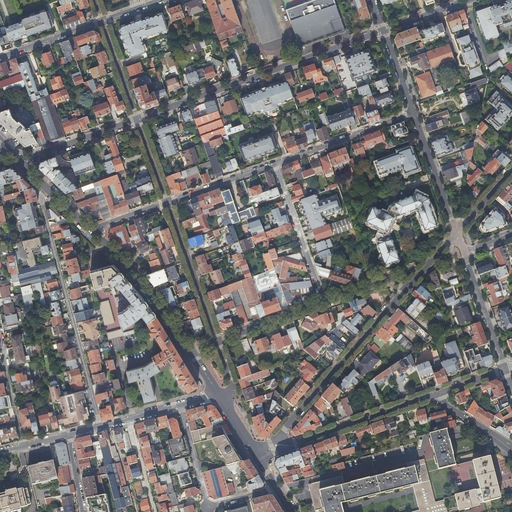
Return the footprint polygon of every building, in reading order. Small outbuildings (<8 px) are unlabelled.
[(80,9),(82,9),(89,6),(87,0),(77,0),(80,9)] [(205,0),(193,0),(181,5),(182,10),(187,9),(188,13),(185,14),(186,16),(204,10),(201,4),(204,3),(205,5),(207,4),(205,0)] [(214,0),(205,0),(207,4),(216,30),(217,33),(217,34),(223,32),(241,26),(231,0),(220,0),(222,4),(227,17),(222,19),(217,5),(214,0)] [(309,0),(288,8),(301,47),(345,31),(333,0),(309,0)] [(366,5),(364,0),(353,0),(357,8),(366,5)] [(507,2),(490,8),(495,25),(502,22),(504,27),(511,24),(511,0),(509,0),(507,1),(507,2)] [(57,7),(65,29),(86,21),(82,11),(80,12),(80,11),(76,12),(77,15),(67,18),(65,14),(64,14),(62,11),(74,7),(73,5),(72,5),(70,2),(62,5),(57,7)] [(222,4),(217,5),(222,19),(227,17),(222,4)] [(173,20),(184,16),(182,10),(181,5),(169,9),(170,12),(173,20)] [(370,16),(366,5),(357,8),(361,20),(370,16)] [(84,14),(91,12),(89,6),(82,9),(84,14)] [(490,8),(489,6),(475,11),(486,40),(499,35),(495,25),(490,8)] [(299,47),(301,47),(288,8),(285,9),(299,47)] [(34,31),(35,33),(45,29),(44,27),(52,25),(50,21),(52,20),(50,14),(48,15),(46,10),(22,19),(22,21),(27,34),(34,31)] [(468,23),(464,10),(457,12),(459,17),(461,16),(462,20),(464,19),(466,24),(468,23)] [(459,17),(457,12),(447,16),(452,32),(463,28),(459,17)] [(143,53),(145,52),(146,52),(141,37),(147,34),(148,36),(168,29),(163,14),(159,15),(158,14),(143,20),(142,19),(122,27),(120,30),(128,53),(130,52),(132,57),(143,53)] [(10,42),(28,36),(27,35),(27,34),(22,21),(5,28),(10,42)] [(446,34),(442,23),(418,31),(421,39),(422,42),(446,34)] [(0,45),(1,47),(10,43),(10,42),(5,28),(4,26),(0,27),(0,45)] [(241,26),(223,32),(226,38),(243,32),(241,26)] [(418,31),(417,27),(397,34),(394,39),(398,51),(406,48),(404,45),(421,39),(418,31)] [(93,30),(69,39),(72,50),(79,48),(78,45),(87,42),(88,43),(89,43),(89,41),(95,39),(96,42),(101,40),(99,33),(93,30)] [(223,32),(217,34),(223,51),(229,49),(226,38),(223,32)] [(468,66),(471,74),(470,76),(471,78),(483,74),(480,66),(481,64),(473,42),(471,42),(469,35),(457,39),(458,42),(460,43),(462,51),(462,53),(466,65),(468,66)] [(60,42),(61,45),(65,56),(63,57),(60,58),(62,64),(73,60),(71,54),(74,53),(73,52),(72,50),(69,39),(60,42)] [(203,39),(194,43),(198,53),(199,52),(199,51),(202,50),(201,48),(206,46),(203,39)] [(425,50),(422,42),(419,43),(421,47),(416,49),(417,52),(425,50)] [(508,42),(502,44),(504,48),(505,53),(511,50),(511,43),(509,44),(508,42)] [(79,48),(72,50),(73,52),(74,53),(75,58),(76,60),(76,61),(87,57),(86,54),(92,52),(89,44),(80,48),(79,48)] [(423,70),(455,58),(449,44),(418,55),(409,58),(411,64),(417,62),(419,61),(422,67),(423,70)] [(505,53),(504,48),(497,50),(501,60),(507,58),(505,53)] [(108,58),(105,50),(93,55),(95,58),(97,57),(100,65),(103,64),(109,62),(108,58)] [(367,50),(346,58),(347,60),(357,88),(364,85),(361,76),(375,71),(367,50)] [(52,57),(55,57),(53,51),(50,52),(50,51),(49,52),(42,54),(44,58),(42,58),(44,65),(54,61),(52,57)] [(171,73),(178,71),(171,51),(164,54),(171,73)] [(206,77),(207,78),(216,75),(214,72),(215,69),(217,68),(216,64),(219,66),(221,62),(212,57),(210,62),(205,64),(204,63),(201,63),(203,68),(203,69),(206,77)] [(226,60),(233,77),(239,74),(240,74),(235,61),(234,57),(226,60)] [(335,65),(332,57),(323,60),(325,65),(329,64),(330,65),(332,65),(333,69),(336,68),(335,65)] [(20,70),(16,58),(11,60),(10,60),(12,65),(11,65),(12,68),(13,68),(14,72),(20,70)] [(511,60),(503,66),(506,69),(511,73),(511,71),(511,60)] [(488,68),(492,74),(503,66),(499,61),(488,68)] [(6,64),(5,62),(0,63),(0,76),(1,77),(9,74),(10,73),(8,69),(9,69),(7,63),(6,64)] [(131,76),(143,72),(140,62),(127,67),(129,71),(130,71),(131,76)] [(314,83),(328,78),(327,76),(323,75),(320,68),(317,69),(314,63),(308,66),(312,77),(313,79),(314,83)] [(100,65),(90,69),(93,79),(93,78),(98,77),(102,75),(105,74),(107,74),(103,64),(100,65)] [(312,77),(308,66),(303,68),(305,73),(307,79),(312,77)] [(203,69),(203,68),(197,70),(197,69),(185,73),(189,84),(201,80),(200,79),(206,77),(203,69)] [(0,88),(2,88),(23,80),(21,74),(20,70),(14,72),(10,73),(9,74),(11,78),(0,81),(0,88)] [(73,75),(76,85),(84,82),(80,72),(73,75)] [(177,89),(183,86),(181,80),(177,81),(176,76),(179,75),(178,72),(174,74),(174,75),(169,77),(170,80),(166,81),(169,91),(173,90),(174,92),(177,91),(177,89)] [(290,72),(285,74),(287,80),(289,85),(294,83),(293,79),(292,77),(290,72)] [(437,95),(443,93),(440,85),(434,87),(429,72),(417,76),(416,76),(416,77),(416,78),(423,97),(435,92),(437,95)] [(511,78),(507,74),(499,82),(502,85),(501,86),(503,87),(504,86),(511,92),(511,90),(511,78)] [(50,80),(54,89),(63,86),(60,76),(55,78),(50,80)] [(132,80),(135,88),(144,85),(141,76),(132,80)] [(91,79),(84,82),(87,90),(91,89),(92,93),(96,92),(98,91),(102,90),(100,85),(96,86),(93,78),(93,79),(91,79)] [(381,94),(389,91),(387,86),(386,83),(387,83),(385,78),(376,81),(381,94)] [(487,82),(485,78),(470,83),(472,87),(487,82)] [(6,93),(26,86),(23,80),(2,88),(2,89),(4,89),(6,93)] [(287,80),(240,97),(247,116),(294,99),(293,98),(289,85),(287,80)] [(146,108),(159,103),(157,97),(155,91),(152,92),(151,94),(150,95),(147,89),(148,89),(147,86),(150,85),(151,89),(154,88),(151,82),(144,85),(135,88),(141,105),(146,108)] [(369,123),(380,119),(375,104),(372,97),(368,84),(364,85),(357,88),(359,94),(359,96),(363,95),(362,93),(364,92),(366,91),(367,93),(368,96),(367,96),(372,111),(365,113),(369,123)] [(113,85),(104,88),(107,96),(109,96),(116,93),(113,85)] [(334,96),(344,92),(342,87),(332,90),(334,96)] [(66,88),(50,94),(53,104),(65,100),(65,99),(69,97),(66,88)] [(164,88),(155,91),(157,97),(167,94),(164,88)] [(304,91),(307,99),(314,96),(312,88),(304,91)] [(465,92),(468,103),(479,99),(475,88),(465,92)] [(352,94),(351,90),(344,92),(349,107),(352,106),(348,95),(352,94)] [(294,99),(295,103),(307,99),(304,91),(296,94),(297,96),(293,98),(294,99)] [(372,97),(375,104),(376,104),(376,105),(386,101),(387,103),(393,101),(390,91),(389,91),(381,94),(372,97)] [(497,130),(511,113),(511,105),(497,93),(497,92),(496,91),(491,97),(493,99),(489,103),(495,108),(494,109),(489,114),(490,115),(486,120),(497,130)] [(328,98),(326,92),(319,95),(319,96),(321,101),(328,98)] [(109,96),(107,96),(110,105),(113,104),(115,103),(119,102),(116,93),(109,96)] [(50,94),(49,95),(31,101),(39,122),(46,144),(65,137),(53,104),(50,94)] [(234,99),(224,103),(225,106),(222,107),(224,114),(228,112),(228,114),(238,110),(234,99)] [(108,105),(111,111),(111,112),(115,111),(125,107),(123,100),(119,102),(115,103),(115,104),(113,105),(113,104),(110,105),(108,105)] [(227,135),(229,134),(226,132),(222,120),(214,100),(205,103),(208,113),(194,118),(203,143),(223,136),(229,141),(227,135)] [(100,104),(103,114),(111,111),(108,105),(107,101),(103,103),(100,104)] [(27,108),(25,103),(12,108),(13,113),(27,108)] [(97,105),(93,106),(96,116),(103,114),(100,104),(97,105)] [(355,122),(356,126),(360,125),(357,117),(364,114),(360,105),(353,107),(354,110),(351,111),(355,122)] [(13,113),(12,108),(0,112),(0,121),(26,146),(37,142),(35,140),(32,134),(30,130),(29,128),(25,129),(24,127),(19,122),(20,121),(14,115),(13,113)] [(184,122),(194,118),(191,108),(180,112),(182,118),(183,120),(184,122)] [(330,128),(331,131),(341,127),(341,128),(347,126),(347,125),(355,122),(351,111),(350,109),(347,110),(330,116),(329,116),(326,117),(330,128)] [(430,117),(432,123),(446,118),(449,117),(447,110),(430,117)] [(472,122),(468,110),(461,113),(465,124),(470,123),(472,122)] [(80,127),(82,131),(88,129),(86,123),(89,122),(87,116),(81,118),(79,112),(75,114),(77,117),(80,127)] [(320,141),(329,138),(326,129),(330,128),(326,117),(326,115),(323,117),(325,123),(323,126),(323,127),(321,128),(316,129),(319,136),(320,141)] [(69,120),(73,130),(80,127),(77,117),(69,120)] [(229,134),(250,126),(249,123),(244,125),(244,123),(232,128),(231,123),(228,124),(226,118),(222,120),(226,132),(229,134)] [(432,123),(425,125),(427,131),(438,127),(448,123),(446,118),(432,123)] [(62,123),(65,132),(73,130),(69,120),(62,123)] [(176,132),(180,131),(177,125),(176,121),(158,127),(157,130),(166,157),(179,152),(182,151),(176,132)] [(46,144),(39,122),(30,126),(30,127),(29,128),(30,130),(32,134),(34,133),(33,131),(37,129),(40,138),(42,145),(46,144)] [(482,133),(488,127),(481,122),(478,125),(477,125),(477,127),(476,133),(474,140),(478,143),(485,150),(490,144),(480,135),(482,133)] [(403,123),(391,127),(395,137),(407,133),(406,129),(405,129),(403,123)] [(312,139),(316,137),(312,128),(308,129),(308,128),(305,129),(306,133),(308,140),(312,139)] [(372,134),(375,144),(382,142),(383,144),(386,143),(382,131),(372,134)] [(253,141),(239,146),(244,161),(253,157),(253,159),(261,156),(260,155),(263,154),(264,155),(268,153),(268,152),(277,149),(272,134),(256,139),(257,141),(254,142),(253,141)] [(364,150),(368,149),(367,147),(375,144),(372,134),(360,139),(361,143),(363,149),(364,150)] [(286,144),(289,152),(298,149),(295,141),(293,135),(290,137),(287,138),(284,139),(284,138),(282,139),(284,145),(286,144)] [(119,154),(113,136),(104,139),(106,145),(109,144),(112,151),(109,152),(110,154),(111,157),(119,154)] [(213,147),(229,141),(223,136),(203,143),(210,161),(211,165),(212,168),(216,178),(223,175),(220,167),(219,167),(216,158),(217,158),(213,147)] [(444,136),(430,141),(433,148),(446,144),(444,136)] [(295,141),(298,149),(307,146),(304,137),(301,139),(295,141)] [(387,144),(388,148),(395,146),(393,139),(388,140),(389,143),(387,144)] [(473,147),(474,142),(461,146),(463,151),(473,147)] [(356,155),(365,152),(364,150),(363,149),(361,143),(353,146),(356,155)] [(446,144),(433,148),(436,155),(446,152),(448,151),(449,151),(446,144)] [(199,161),(193,147),(182,151),(179,152),(184,166),(199,161)] [(374,162),(376,170),(378,169),(379,173),(381,173),(382,176),(402,169),(404,174),(405,173),(407,176),(419,172),(413,153),(411,154),(408,147),(396,151),(397,153),(391,155),(391,156),(374,162)] [(470,161),(473,147),(463,151),(459,152),(462,159),(457,161),(459,166),(470,161)] [(349,161),(349,160),(345,150),(327,156),(331,168),(337,165),(341,164),(349,161)] [(70,158),(76,175),(95,169),(89,151),(70,158)] [(502,153),(496,159),(501,163),(504,166),(509,160),(502,153)] [(107,174),(116,171),(112,160),(111,157),(110,154),(104,156),(106,162),(103,163),(107,174)] [(116,173),(117,174),(125,172),(119,154),(111,157),(112,160),(116,171),(116,173)] [(320,163),(317,154),(308,157),(312,168),(313,173),(316,172),(314,168),(313,166),(320,164),(320,163)] [(40,168),(53,181),(61,171),(62,171),(58,168),(57,169),(56,168),(54,169),(54,168),(54,166),(58,165),(56,156),(41,162),(40,168)] [(228,172),(234,170),(233,169),(229,156),(224,158),(228,172)] [(233,169),(239,167),(235,156),(231,157),(231,156),(229,156),(233,169)] [(331,168),(327,156),(320,159),(326,175),(327,177),(328,178),(330,177),(330,176),(329,174),(333,172),(331,168)] [(495,158),(492,156),(485,164),(487,165),(488,164),(488,163),(489,162),(491,160),(492,161),(495,158)] [(488,164),(487,165),(484,168),(491,174),(501,163),(496,159),(495,158),(492,161),(491,160),(489,162),(488,163),(488,164)] [(301,163),(300,160),(292,163),(295,170),(296,170),(298,169),(300,168),(298,164),(301,163)] [(470,161),(459,166),(442,172),(444,180),(450,178),(452,181),(455,180),(461,178),(464,177),(461,169),(469,166),(470,162),(470,161)] [(480,170),(470,162),(469,166),(469,167),(474,171),(470,175),(467,174),(466,179),(468,180),(466,182),(470,186),(482,172),(480,170)] [(301,172),(300,168),(298,169),(296,170),(295,170),(292,163),(284,166),(282,172),(283,176),(291,173),(295,172),(297,177),(298,181),(304,179),(302,175),(302,173),(301,172)] [(199,173),(197,166),(166,177),(171,190),(177,193),(182,191),(179,183),(178,183),(178,182),(174,183),(173,180),(182,177),(181,176),(183,176),(184,178),(199,173)] [(0,183),(3,183),(16,180),(24,178),(12,167),(2,170),(2,171),(0,171),(0,183)] [(483,167),(480,170),(482,172),(488,177),(491,174),(484,168),(483,167)] [(314,174),(313,173),(312,168),(308,169),(309,170),(302,173),(302,175),(304,179),(314,175),(314,174)] [(53,181),(65,193),(72,191),(80,188),(80,186),(78,188),(61,171),(53,181)] [(266,172),(264,173),(266,179),(269,188),(264,189),(265,193),(277,188),(272,175),(266,172)] [(203,183),(210,181),(209,178),(208,175),(207,173),(200,175),(203,183)] [(105,198),(106,199),(112,216),(114,215),(113,213),(116,212),(117,214),(130,210),(128,205),(124,195),(123,192),(119,181),(117,174),(115,175),(99,181),(102,187),(107,186),(115,183),(121,201),(119,202),(120,204),(114,206),(111,196),(105,198)] [(152,182),(150,175),(135,180),(138,187),(152,182)] [(15,190),(16,192),(33,187),(24,178),(16,180),(17,183),(13,184),(14,187),(18,186),(19,189),(15,190)] [(124,180),(119,181),(123,192),(128,191),(127,188),(130,187),(128,181),(125,182),(124,180)] [(81,207),(106,199),(105,198),(104,194),(102,187),(99,181),(91,184),(92,188),(94,187),(98,196),(76,204),(81,207)] [(249,198),(243,181),(239,182),(244,194),(245,194),(248,204),(251,203),(249,198)] [(290,195),(293,203),(304,198),(298,181),(289,184),(286,185),(287,188),(288,190),(293,188),(294,191),(295,193),(294,194),(290,195)] [(152,182),(138,187),(136,188),(138,191),(139,196),(145,194),(145,192),(155,188),(152,182)] [(104,194),(105,198),(111,196),(107,186),(102,187),(104,194)] [(249,190),(252,197),(257,196),(265,193),(264,189),(264,188),(261,189),(261,187),(260,186),(249,190)] [(333,203),(343,199),(342,197),(341,193),(339,187),(338,186),(330,189),(328,190),(333,203)] [(473,190),(478,196),(481,192),(475,186),(472,189),(473,190)] [(16,192),(8,194),(1,196),(3,205),(13,203),(13,200),(6,202),(6,199),(21,196),(20,195),(25,194),(27,203),(32,202),(39,200),(36,190),(33,187),(16,192)] [(80,188),(72,191),(75,200),(84,197),(81,187),(80,188)] [(240,222),(246,219),(256,216),(253,207),(247,209),(246,209),(247,210),(244,211),(237,213),(233,202),(229,190),(225,191),(225,190),(224,190),(223,188),(219,189),(224,201),(225,205),(226,207),(229,215),(232,224),(240,222)] [(265,193),(257,196),(259,202),(266,199),(265,196),(268,196),(269,200),(280,197),(277,188),(265,193)] [(213,205),(224,201),(219,189),(196,198),(200,208),(205,206),(204,203),(207,202),(206,200),(210,198),(212,203),(213,205)] [(511,196),(504,189),(498,196),(506,202),(507,200),(510,198),(511,200),(511,196)] [(470,194),(475,199),(478,196),(473,190),(470,194)] [(138,191),(124,195),(128,205),(141,200),(139,196),(138,191)] [(435,221),(436,220),(429,199),(428,198),(428,197),(417,191),(415,196),(394,204),(394,206),(390,207),(388,211),(386,212),(382,210),(381,212),(372,208),(365,223),(366,224),(373,227),(372,229),(377,231),(375,236),(377,242),(376,243),(380,255),(378,259),(382,262),(384,266),(400,261),(392,240),(390,240),(389,236),(390,233),(391,233),(392,231),(391,230),(394,223),(396,223),(396,221),(396,220),(397,217),(415,211),(416,213),(418,214),(420,220),(418,220),(420,227),(422,226),(424,231),(437,227),(436,226),(435,221)] [(506,202),(498,196),(496,199),(503,205),(506,202)] [(293,204),(295,208),(300,206),(305,202),(307,210),(318,206),(315,197),(311,199),(310,197),(306,198),(304,198),(293,203),(293,204)] [(200,208),(196,198),(190,200),(194,210),(200,208)] [(112,216),(106,199),(81,207),(86,213),(96,209),(97,213),(101,211),(104,219),(112,216)] [(13,203),(3,205),(6,222),(11,243),(23,240),(30,238),(29,234),(28,229),(31,228),(35,227),(39,226),(35,209),(30,210),(27,211),(25,203),(22,204),(22,202),(21,201),(13,203)] [(32,202),(27,203),(25,203),(27,211),(30,210),(35,209),(32,202)] [(506,202),(503,205),(508,210),(511,207),(507,203),(506,202)] [(208,213),(215,211),(214,209),(213,205),(212,203),(208,205),(205,206),(200,208),(201,211),(203,215),(205,214),(208,213)] [(253,207),(256,216),(262,214),(258,204),(252,206),(253,207)] [(62,215),(54,207),(46,209),(49,219),(55,217),(63,215),(62,215)] [(227,226),(232,224),(229,215),(226,207),(215,211),(208,213),(208,215),(210,214),(210,216),(217,214),(218,216),(224,213),(224,215),(223,215),(227,226)] [(279,228),(290,224),(287,216),(281,218),(277,208),(274,209),(271,210),(275,220),(273,221),(274,224),(277,223),(279,228)] [(482,226),(483,228),(484,229),(484,230),(507,222),(505,217),(506,217),(504,214),(502,211),(501,211),(499,209),(482,226)] [(349,217),(347,211),(306,226),(305,223),(301,225),(304,234),(313,231),(349,217)] [(210,229),(206,217),(205,214),(203,215),(197,217),(183,222),(185,229),(193,226),(192,224),(196,222),(195,221),(199,220),(201,226),(194,228),(196,235),(210,229)] [(69,221),(63,215),(55,217),(57,222),(49,222),(51,226),(62,223),(67,222),(69,221)] [(353,228),(349,217),(313,231),(317,242),(353,228)] [(140,238),(146,236),(145,232),(142,221),(141,221),(140,218),(134,220),(135,224),(138,234),(140,238)] [(246,240),(264,233),(272,230),(270,225),(263,228),(260,220),(248,224),(246,219),(240,222),(246,240)] [(193,226),(194,228),(201,226),(199,220),(195,221),(196,222),(192,224),(193,226)] [(62,223),(51,226),(52,231),(56,230),(56,233),(56,234),(53,235),(54,240),(61,237),(62,237),(61,232),(59,233),(58,229),(60,229),(60,226),(62,226),(62,223)] [(148,245),(146,242),(144,244),(140,238),(138,234),(132,236),(129,237),(124,224),(111,228),(109,234),(126,251),(136,245),(142,254),(149,249),(147,246),(148,245)] [(129,226),(132,236),(138,234),(135,224),(129,226)] [(233,244),(235,244),(239,242),(232,224),(227,226),(233,244)] [(288,231),(292,230),(290,224),(279,228),(272,230),(264,233),(266,236),(269,235),(269,238),(276,236),(275,233),(280,231),(281,234),(285,232),(286,233),(288,232),(288,231)] [(45,231),(44,225),(39,226),(35,227),(37,233),(45,231)] [(64,237),(65,236),(71,235),(68,225),(67,225),(63,227),(61,227),(64,237)] [(148,232),(149,235),(153,233),(158,231),(160,230),(163,230),(161,225),(153,228),(152,230),(153,231),(148,232)] [(165,249),(169,247),(175,245),(168,228),(163,230),(160,230),(166,247),(165,247),(165,249)] [(77,236),(76,233),(71,235),(65,236),(66,240),(70,239),(70,241),(72,240),(72,242),(81,240),(80,236),(77,236)] [(146,242),(155,239),(155,238),(154,236),(153,233),(149,235),(146,236),(140,238),(144,244),(146,242)] [(267,239),(266,236),(264,233),(246,240),(239,242),(243,254),(244,253),(243,251),(247,250),(254,247),(252,242),(254,241),(255,244),(266,239),(267,239)] [(189,240),(192,247),(203,243),(201,237),(202,237),(202,235),(189,240)] [(23,240),(25,245),(41,241),(40,236),(30,238),(23,240)] [(158,246),(160,251),(163,249),(159,237),(155,238),(155,239),(158,246)] [(25,245),(26,250),(33,248),(42,246),(41,241),(25,245)] [(328,248),(325,241),(314,245),(317,252),(328,248)] [(243,260),(245,260),(243,254),(239,242),(235,244),(238,252),(237,252),(237,254),(235,255),(234,252),(231,253),(235,264),(243,260)] [(62,245),(64,253),(74,250),(72,243),(62,245)] [(33,248),(34,254),(41,252),(42,255),(50,253),(48,244),(42,246),(33,248)] [(163,249),(160,251),(165,265),(174,262),(169,247),(165,249),(163,249)] [(508,276),(511,274),(511,273),(511,271),(510,269),(509,270),(508,265),(510,265),(503,247),(498,249),(504,266),(505,266),(508,276)] [(26,250),(30,267),(37,265),(34,254),(33,248),(26,250)] [(277,259),(274,249),(268,251),(268,252),(269,253),(271,261),(277,259)] [(479,275),(487,272),(500,268),(504,266),(498,249),(493,250),(499,265),(497,264),(485,268),(482,261),(474,262),(479,275)] [(64,253),(66,260),(75,257),(74,250),(64,253)] [(330,250),(329,250),(318,254),(318,255),(312,257),(313,259),(314,261),(319,259),(320,260),(331,255),(330,250)] [(13,278),(19,277),(17,270),(13,251),(11,252),(8,257),(9,262),(11,271),(13,278)] [(158,259),(156,252),(154,253),(152,253),(150,254),(149,254),(152,261),(153,260),(156,268),(161,267),(158,259)] [(210,273),(212,272),(209,264),(208,264),(207,265),(207,264),(205,259),(212,256),(211,253),(195,258),(202,276),(210,273)] [(267,254),(267,253),(265,253),(265,255),(264,255),(268,267),(267,269),(264,270),(265,270),(266,272),(267,272),(275,269),(271,261),(269,253),(267,254)] [(304,263),(300,253),(284,257),(304,263)] [(75,257),(66,260),(70,274),(81,271),(77,257),(75,257)] [(284,257),(277,259),(271,261),(275,269),(276,273),(280,272),(279,280),(280,284),(298,282),(297,277),(286,278),(289,266),(307,272),(304,263),(284,257)] [(241,281),(251,278),(245,260),(243,260),(235,264),(233,264),(234,268),(237,267),(238,265),(240,264),(245,278),(238,281),(239,282),(241,281)] [(41,305),(46,304),(44,298),(43,293),(41,282),(52,279),(51,275),(58,273),(54,261),(52,261),(43,264),(37,265),(30,267),(17,270),(19,277),(20,284),(26,307),(33,305),(29,293),(34,292),(33,286),(31,287),(31,284),(35,283),(41,305)] [(329,278),(331,272),(331,271),(330,271),(326,269),(321,268),(321,265),(314,263),(316,268),(319,275),(329,278)] [(109,280),(119,271),(114,266),(106,268),(90,272),(91,274),(95,289),(109,285),(109,286),(111,286),(109,280)] [(172,266),(162,270),(148,275),(155,284),(175,275),(172,266)] [(344,275),(346,270),(331,266),(330,271),(331,271),(331,272),(344,275)] [(360,270),(347,266),(346,270),(344,275),(348,276),(352,278),(351,280),(352,280),(353,278),(358,279),(360,270)] [(504,266),(500,268),(501,270),(496,272),(499,279),(504,277),(507,276),(508,276),(505,266),(504,266)] [(81,271),(70,274),(73,282),(82,280),(82,277),(89,275),(88,269),(81,271)] [(224,282),(220,269),(212,272),(210,273),(214,285),(224,282)] [(147,323),(156,316),(145,302),(119,271),(109,280),(111,286),(113,294),(116,294),(114,288),(113,287),(113,286),(116,284),(116,285),(116,286),(117,287),(118,288),(119,289),(120,289),(132,304),(122,311),(118,313),(122,329),(123,330),(129,325),(129,326),(139,319),(136,315),(139,314),(141,314),(142,316),(147,323)] [(435,271),(430,275),(435,289),(441,288),(435,271)] [(349,285),(350,282),(351,280),(352,278),(348,276),(344,275),(331,272),(329,278),(328,279),(349,285)] [(14,286),(20,284),(19,277),(13,278),(12,279),(14,286)] [(269,279),(268,277),(258,281),(260,288),(271,284),(270,283),(274,281),(275,280),(274,277),(273,277),(269,279)] [(258,295),(251,278),(241,281),(243,288),(249,303),(255,301),(257,306),(256,306),(258,314),(256,315),(252,316),(254,321),(265,316),(264,314),(261,305),(259,300),(258,295)] [(453,286),(459,284),(457,278),(449,281),(452,287),(453,286)] [(57,283),(56,279),(47,281),(49,290),(57,288),(56,283),(57,283)] [(189,286),(187,281),(176,285),(181,296),(188,293),(187,291),(189,290),(187,287),(189,286)] [(315,294),(310,281),(304,282),(298,282),(280,284),(281,286),(289,308),(309,301),(311,300),(312,300),(312,299),(310,298),(307,297),(306,296),(301,297),(301,289),(308,288),(309,294),(310,294),(314,296),(315,294)] [(500,292),(505,290),(503,286),(502,286),(500,282),(495,283),(494,281),(482,285),(483,289),(488,287),(491,295),(500,292)] [(3,298),(13,295),(13,293),(10,294),(8,288),(9,288),(9,287),(9,283),(8,283),(0,284),(0,286),(0,288),(0,296),(2,296),(2,298),(3,298)] [(239,287),(237,283),(228,286),(230,292),(234,303),(236,309),(238,315),(242,325),(247,323),(245,318),(246,318),(241,305),(242,305),(236,290),(237,290),(239,287)] [(80,287),(70,290),(72,298),(82,296),(81,292),(85,291),(84,286),(80,287)] [(179,303),(173,286),(169,287),(176,303),(176,305),(177,304),(179,303)] [(230,292),(228,286),(208,293),(211,302),(221,298),(220,296),(230,292)] [(281,286),(273,289),(277,299),(281,311),(289,308),(281,286)] [(419,286),(415,291),(427,301),(431,296),(419,286)] [(448,307),(471,299),(470,295),(459,298),(459,299),(455,301),(454,298),(452,292),(455,291),(453,286),(452,287),(442,291),(445,301),(448,307)] [(167,288),(160,291),(172,306),(175,305),(174,304),(176,303),(169,287),(167,288)] [(62,298),(59,289),(50,292),(52,300),(62,298)] [(415,291),(411,295),(416,300),(406,311),(414,319),(428,303),(427,301),(415,291)] [(503,302),(502,298),(500,292),(491,295),(495,305),(503,302)] [(13,295),(3,298),(4,303),(3,303),(6,314),(20,311),(20,309),(17,307),(14,308),(13,302),(16,301),(18,299),(17,295),(13,295)] [(87,297),(71,301),(71,305),(74,304),(77,301),(80,310),(85,309),(84,304),(85,303),(88,302),(87,297)] [(358,312),(358,313),(368,306),(364,297),(354,300),(358,312)] [(194,298),(179,303),(177,304),(178,308),(184,306),(184,308),(185,309),(187,309),(187,311),(197,308),(194,298)] [(269,301),(261,305),(264,314),(265,316),(281,311),(277,299),(272,300),(273,302),(270,304),(269,301)] [(102,316),(104,325),(110,324),(114,323),(109,300),(104,301),(99,303),(99,307),(100,307),(102,316)] [(355,314),(358,312),(354,300),(349,302),(351,309),(353,313),(354,313),(355,314)] [(236,309),(234,303),(225,306),(227,312),(229,311),(236,309)] [(466,304),(454,309),(457,317),(454,318),(457,326),(472,321),(466,304)] [(368,306),(358,313),(360,314),(365,311),(372,317),(376,313),(368,306)] [(511,316),(508,306),(498,310),(500,317),(498,317),(500,321),(501,325),(503,325),(505,331),(511,328),(511,316)] [(197,308),(187,311),(190,319),(200,316),(197,308)] [(231,317),(238,315),(236,309),(229,311),(231,317)] [(345,318),(354,315),(353,313),(351,309),(343,312),(344,313),(345,316),(345,318)] [(85,311),(75,313),(77,320),(85,318),(84,317),(87,316),(87,315),(89,314),(88,310),(85,311)] [(399,310),(382,329),(391,337),(393,335),(397,330),(394,327),(400,320),(401,320),(404,323),(408,318),(399,310)] [(21,315),(20,311),(6,314),(8,325),(18,323),(17,316),(21,315)] [(227,312),(216,316),(219,324),(231,319),(230,319),(224,321),(223,318),(230,316),(231,317),(229,311),(227,312)] [(322,327),(319,317),(317,313),(308,317),(311,319),(318,323),(317,325),(314,329),(317,331),(319,328),(322,327)] [(327,325),(333,323),(334,322),(331,313),(327,314),(319,317),(322,327),(327,325)] [(340,325),(346,320),(345,318),(345,316),(344,313),(337,315),(339,321),(340,325)] [(358,313),(347,321),(359,332),(367,323),(367,322),(363,318),(363,317),(360,314),(358,313)] [(52,316),(54,326),(63,323),(61,314),(52,316)] [(184,363),(156,316),(147,323),(152,331),(150,332),(152,337),(155,335),(163,350),(152,357),(154,360),(160,370),(171,363),(175,369),(184,363)] [(200,316),(190,319),(190,320),(193,330),(204,326),(200,316)] [(311,319),(308,317),(304,318),(306,319),(302,326),(313,332),(314,329),(317,325),(318,323),(311,319)] [(95,339),(97,338),(98,338),(99,335),(98,330),(95,328),(97,325),(96,322),(97,322),(96,318),(83,321),(88,341),(95,339)] [(432,339),(408,318),(404,323),(427,343),(432,339)] [(226,331),(234,328),(231,319),(219,324),(220,328),(226,331)] [(359,332),(347,321),(340,325),(337,328),(336,328),(340,332),(341,332),(342,333),(344,331),(342,329),(344,327),(355,336),(359,332)] [(471,338),(484,333),(480,322),(471,326),(473,330),(469,332),(471,338)] [(53,326),(52,326),(54,335),(62,333),(66,332),(67,332),(68,331),(65,323),(63,323),(54,326),(53,326)] [(123,333),(124,336),(133,333),(136,331),(139,329),(137,327),(132,330),(123,333)] [(299,338),(296,328),(287,331),(289,336),(291,342),(292,342),(294,349),(297,348),(295,341),(300,339),(299,338)] [(340,332),(336,328),(325,335),(329,339),(332,336),(334,337),(335,337),(340,332)] [(106,333),(108,340),(124,336),(123,333),(123,330),(122,329),(106,333)] [(382,329),(376,335),(385,344),(386,343),(391,337),(382,329)] [(66,332),(62,333),(63,338),(64,341),(67,341),(74,339),(75,339),(74,336),(71,337),(68,338),(66,332)] [(343,334),(342,333),(341,332),(340,332),(335,337),(334,337),(332,336),(329,339),(343,351),(346,347),(338,340),(343,334)] [(476,343),(486,339),(484,333),(471,338),(473,344),(476,343)] [(13,347),(22,345),(20,334),(11,336),(13,347)] [(282,349),(292,346),(291,342),(289,336),(281,339),(280,335),(273,337),(276,347),(278,352),(282,350),(282,349)] [(329,339),(325,335),(321,338),(308,347),(304,350),(326,370),(330,366),(322,359),(327,352),(329,353),(328,354),(331,357),(332,356),(335,359),(343,351),(329,339)] [(395,340),(411,354),(417,350),(400,335),(395,340)] [(270,349),(276,347),(273,337),(267,339),(255,343),(256,346),(253,348),(255,355),(259,353),(259,354),(270,350),(270,349)] [(391,337),(386,343),(390,346),(395,340),(393,338),(391,337)] [(63,338),(56,340),(59,352),(64,351),(69,349),(68,343),(67,341),(64,341),(63,338)] [(95,341),(98,340),(97,338),(95,339),(88,341),(84,342),(85,346),(96,343),(95,341)] [(245,353),(251,351),(247,339),(241,341),(245,353)] [(487,344),(486,339),(476,343),(478,347),(487,344)] [(465,369),(455,341),(445,344),(450,359),(441,362),(442,365),(443,370),(445,376),(465,369)] [(24,356),(22,345),(13,347),(15,358),(24,356)] [(365,347),(370,352),(375,355),(380,350),(374,345),(371,347),(368,345),(365,347)] [(69,349),(64,351),(67,361),(75,359),(76,358),(77,358),(78,358),(75,348),(69,349)] [(101,362),(98,348),(97,349),(88,351),(91,364),(100,362),(101,362)] [(464,353),(468,363),(473,361),(474,364),(478,363),(481,370),(490,367),(493,361),(491,355),(481,358),(480,355),(475,357),(472,350),(467,351),(464,353)] [(355,372),(362,378),(368,371),(369,372),(380,360),(375,355),(370,352),(360,364),(361,365),(355,372)] [(411,354),(406,357),(407,360),(408,360),(409,360),(411,365),(414,364),(414,362),(411,354)] [(67,361),(66,361),(67,367),(70,366),(71,369),(73,369),(79,367),(76,358),(75,359),(67,361)] [(439,358),(415,367),(421,381),(424,380),(431,378),(434,376),(434,375),(431,369),(442,365),(441,362),(439,358)] [(160,370),(154,360),(144,366),(142,366),(126,370),(129,382),(139,379),(144,402),(151,400),(154,399),(149,377),(160,370)] [(304,360),(301,364),(303,366),(314,375),(318,371),(308,363),(304,360)] [(392,375),(392,376),(396,374),(396,372),(395,371),(397,370),(400,375),(403,372),(404,373),(407,371),(407,370),(407,369),(404,364),(403,365),(400,361),(390,368),(392,375)] [(100,362),(91,364),(90,365),(92,372),(102,369),(100,362)] [(194,380),(185,364),(184,363),(175,369),(175,370),(180,378),(178,379),(181,384),(183,383),(189,392),(198,386),(194,380)] [(241,379),(252,376),(248,364),(237,368),(241,379)] [(306,385),(314,375),(303,366),(301,364),(297,369),(304,374),(300,380),(306,385)] [(79,368),(67,372),(69,383),(70,382),(81,380),(82,379),(79,368)] [(368,383),(373,397),(378,395),(374,385),(376,383),(376,384),(380,381),(381,383),(384,381),(387,379),(386,377),(389,375),(390,376),(392,375),(390,368),(368,383)] [(270,375),(268,370),(252,376),(241,379),(239,380),(240,384),(243,391),(256,386),(259,385),(257,380),(270,375)] [(347,392),(362,378),(355,372),(354,370),(337,389),(341,392),(343,394),(346,391),(347,392)] [(434,376),(437,386),(448,382),(445,376),(443,370),(442,370),(441,371),(440,373),(434,375),(434,376)] [(26,372),(26,371),(16,373),(18,382),(28,380),(26,372)] [(94,374),(96,384),(107,381),(104,371),(94,374)] [(112,390),(121,388),(118,378),(113,380),(112,380),(113,383),(114,383),(115,387),(111,388),(112,390)] [(28,380),(18,382),(20,390),(19,391),(19,393),(25,391),(26,392),(30,391),(30,388),(34,387),(32,380),(33,380),(33,379),(32,380),(32,379),(28,380)] [(276,383),(275,379),(265,383),(266,387),(269,386),(271,386),(273,392),(275,392),(277,383),(276,383)] [(70,384),(71,388),(72,388),(74,387),(75,390),(83,388),(81,380),(70,382),(70,384)] [(293,407),(310,388),(306,385),(300,380),(284,399),(293,407)] [(496,380),(480,386),(485,398),(489,397),(491,397),(491,398),(490,399),(490,400),(489,401),(490,402),(496,399),(503,396),(506,395),(501,383),(496,380)] [(73,393),(68,395),(64,396),(63,392),(63,391),(60,392),(59,385),(57,385),(51,387),(49,388),(53,401),(55,401),(56,403),(60,402),(64,403),(66,411),(62,412),(62,413),(56,415),(55,411),(49,412),(50,417),(51,423),(52,428),(59,427),(58,423),(64,422),(65,424),(74,421),(84,418),(84,419),(88,418),(89,416),(88,414),(89,414),(83,391),(73,393)] [(98,387),(100,393),(103,392),(107,391),(105,385),(98,387)] [(341,392),(337,389),(333,385),(321,398),(330,405),(341,392)] [(256,388),(256,386),(243,391),(247,402),(252,400),(256,399),(255,395),(256,395),(255,393),(254,394),(252,390),(256,388)] [(111,390),(107,391),(109,398),(111,405),(114,404),(116,409),(120,408),(120,409),(125,408),(122,397),(114,399),(111,390)] [(469,394),(468,390),(455,395),(459,405),(467,402),(466,400),(472,398),(469,394)] [(100,393),(95,394),(97,403),(102,402),(102,401),(101,399),(106,397),(107,400),(105,400),(105,402),(104,402),(103,402),(104,406),(105,407),(107,406),(107,407),(99,409),(102,419),(114,416),(113,415),(111,405),(109,398),(107,391),(103,392),(100,393)] [(273,399),(275,392),(273,392),(266,395),(268,401),(271,400),(271,399),(273,399)] [(270,412),(275,417),(281,409),(278,406),(277,407),(275,405),(280,396),(275,392),(273,399),(270,412)] [(264,397),(264,396),(256,399),(252,400),(254,406),(258,404),(259,406),(256,407),(259,416),(263,415),(264,414),(261,406),(262,405),(262,403),(265,402),(264,400),(264,398),(263,398),(263,397),(264,397)] [(506,404),(503,396),(496,399),(499,407),(498,408),(499,412),(505,409),(504,405),(506,404)] [(330,405),(321,398),(314,406),(316,407),(322,413),(326,408),(327,408),(328,408),(330,408),(331,407),(330,405)] [(348,418),(354,416),(347,398),(342,400),(348,418)] [(471,405),(467,413),(473,416),(478,408),(474,401),(471,405)] [(34,411),(33,404),(26,405),(27,409),(24,409),(19,410),(20,414),(19,415),(19,418),(20,418),(29,416),(28,412),(34,411)] [(217,420),(222,418),(215,407),(211,405),(203,407),(206,414),(210,423),(217,420)] [(511,419),(511,413),(509,406),(505,408),(509,414),(503,418),(499,412),(497,414),(494,416),(504,422),(505,425),(509,424),(508,421),(511,419)] [(186,414),(191,432),(197,430),(195,424),(198,422),(197,418),(200,417),(200,418),(202,418),(206,428),(212,426),(210,423),(206,414),(203,407),(195,409),(187,411),(186,414)] [(312,412),(310,410),(292,431),(293,434),(295,437),(310,431),(316,429),(314,425),(313,423),(314,421),(313,420),(322,413),(316,407),(312,412)] [(478,408),(473,416),(490,426),(493,421),(494,417),(487,413),(487,414),(482,411),(482,410),(478,408)] [(419,421),(427,419),(427,418),(425,409),(416,411),(419,421)] [(50,417),(49,412),(48,411),(38,413),(41,426),(51,423),(50,417)] [(428,422),(430,421),(436,420),(446,417),(445,411),(430,414),(431,418),(427,418),(427,419),(428,422)] [(266,438),(281,421),(275,417),(270,412),(268,413),(269,414),(268,415),(274,420),(269,425),(266,423),(264,423),(264,422),(265,422),(265,420),(263,415),(259,416),(253,419),(257,432),(259,437),(262,438),(266,438)] [(321,421),(325,419),(323,414),(322,413),(313,420),(314,421),(313,423),(314,425),(316,429),(322,427),(320,422),(318,419),(319,418),(321,421)] [(0,439),(13,436),(13,437),(18,436),(18,435),(18,433),(17,433),(14,420),(15,420),(15,418),(10,420),(9,416),(8,416),(8,414),(0,415),(0,439)] [(20,418),(19,418),(20,422),(21,421),(22,426),(28,425),(29,428),(27,428),(28,433),(33,432),(32,430),(32,427),(29,416),(20,418)] [(171,432),(168,420),(167,417),(161,418),(155,420),(158,431),(157,431),(158,433),(167,431),(168,433),(171,432)] [(396,427),(392,417),(382,421),(386,430),(387,433),(391,431),(390,429),(396,427)] [(217,420),(210,423),(212,426),(219,423),(224,421),(222,418),(217,420)] [(164,454),(166,463),(185,458),(191,456),(185,436),(182,437),(177,421),(174,419),(168,420),(171,432),(173,439),(161,443),(163,450),(164,454)] [(149,421),(143,423),(147,436),(149,435),(148,433),(157,431),(158,431),(155,420),(149,421)] [(220,437),(226,435),(232,433),(224,421),(219,423),(212,426),(206,428),(197,430),(191,432),(194,444),(201,442),(199,435),(217,430),(217,433),(219,433),(220,437)] [(361,445),(365,444),(362,437),(364,436),(363,435),(367,433),(368,435),(369,437),(386,430),(382,421),(355,431),(358,437),(358,439),(361,445)] [(443,430),(446,429),(455,427),(455,426),(456,426),(456,425),(456,424),(455,423),(454,421),(452,421),(442,424),(440,424),(441,427),(442,427),(443,430)] [(500,426),(495,429),(509,438),(510,434),(507,432),(511,429),(511,422),(509,424),(505,425),(504,426),(505,427),(502,428),(500,426)] [(150,447),(148,438),(147,436),(143,423),(135,425),(138,436),(142,435),(143,438),(139,439),(142,449),(150,447)] [(126,453),(120,428),(117,429),(113,430),(117,442),(119,442),(121,450),(123,449),(124,453),(126,453)] [(124,431),(123,428),(120,428),(126,453),(132,451),(128,434),(124,431)] [(436,458),(439,469),(450,466),(455,465),(455,462),(447,432),(446,429),(443,430),(430,434),(430,437),(436,458)] [(102,433),(97,434),(99,442),(101,449),(107,447),(106,441),(109,440),(107,432),(102,433)] [(359,446),(361,445),(358,439),(355,440),(356,442),(351,443),(352,445),(346,447),(345,445),(348,444),(345,434),(336,438),(340,451),(354,447),(359,446)] [(225,460),(226,466),(243,461),(226,435),(220,437),(214,438),(212,439),(225,460)] [(75,442),(78,460),(89,458),(96,457),(94,451),(89,453),(89,451),(86,452),(85,449),(87,449),(86,447),(93,445),(92,444),(92,443),(90,436),(84,437),(77,439),(75,442)] [(154,460),(155,464),(160,462),(161,465),(165,463),(163,454),(164,454),(163,450),(156,452),(151,437),(148,438),(150,447),(152,452),(153,456),(154,458),(154,460)] [(327,451),(328,454),(330,453),(329,450),(336,448),(337,451),(340,451),(336,438),(324,442),(327,451)] [(101,449),(99,442),(96,443),(92,444),(93,445),(94,451),(96,457),(97,460),(103,459),(103,457),(101,449)] [(324,442),(312,446),(315,455),(319,454),(319,455),(320,455),(320,454),(327,451),(324,442)] [(63,443),(55,445),(60,464),(60,467),(67,465),(70,465),(66,445),(63,443)] [(354,447),(340,451),(342,456),(355,453),(354,448),(359,447),(360,449),(366,448),(365,444),(361,445),(359,446),(354,447)] [(122,488),(127,507),(133,505),(132,503),(132,502),(132,500),(131,500),(131,499),(130,493),(129,492),(129,490),(128,490),(129,489),(128,487),(126,487),(120,463),(121,463),(118,453),(117,453),(115,446),(111,448),(115,463),(122,488)] [(305,467),(306,467),(310,465),(308,460),(310,459),(311,460),(316,458),(315,455),(312,446),(299,451),(305,467)] [(101,449),(103,457),(110,455),(108,447),(107,447),(101,449)] [(151,459),(154,458),(153,456),(152,456),(152,457),(151,458),(150,455),(149,455),(149,453),(152,452),(150,447),(142,449),(145,461),(151,459)] [(301,468),(305,467),(299,451),(287,455),(277,459),(276,462),(275,465),(280,474),(297,469),(296,466),(288,469),(288,467),(298,463),(299,464),(301,468)] [(105,467),(107,474),(113,497),(114,497),(115,502),(117,511),(122,511),(121,509),(127,508),(127,507),(122,488),(115,463),(112,464),(110,455),(103,457),(103,459),(105,467)] [(136,455),(127,457),(129,465),(133,464),(138,463),(136,455)] [(489,458),(488,456),(472,460),(472,463),(479,489),(475,490),(475,489),(458,494),(455,494),(457,506),(458,509),(479,503),(483,502),(483,503),(499,499),(498,495),(489,458)] [(129,465),(127,457),(126,458),(127,461),(124,462),(129,481),(130,480),(130,484),(134,483),(133,479),(131,470),(130,467),(129,465)] [(78,460),(80,470),(91,468),(89,458),(78,460)] [(169,473),(170,477),(177,475),(189,472),(185,458),(166,463),(169,473)] [(343,511),(343,509),(341,503),(411,485),(413,485),(415,493),(419,510),(412,511),(411,511),(447,511),(446,509),(444,500),(435,502),(425,461),(424,459),(407,463),(409,468),(407,468),(345,484),(343,480),(342,475),(309,484),(316,510),(324,508),(325,511),(343,511)] [(146,462),(149,473),(154,471),(151,460),(146,462)] [(226,466),(222,467),(225,479),(231,477),(230,472),(239,466),(242,471),(242,472),(243,473),(244,472),(246,475),(245,476),(249,481),(250,481),(259,475),(256,471),(254,467),(250,462),(249,460),(246,460),(243,461),(226,466)] [(40,481),(40,483),(49,481),(49,479),(57,477),(55,468),(54,461),(28,466),(32,483),(40,481)] [(57,477),(58,479),(59,485),(71,482),(67,465),(60,467),(58,467),(55,468),(57,477)] [(131,470),(133,479),(141,477),(138,465),(137,465),(137,467),(133,468),(134,469),(131,470)] [(105,467),(99,468),(99,472),(100,476),(107,474),(105,467)] [(203,473),(209,498),(210,498),(212,499),(213,499),(213,500),(214,500),(230,496),(227,484),(225,479),(222,467),(203,473)] [(301,474),(302,473),(301,470),(306,469),(306,467),(305,467),(301,468),(297,469),(280,474),(283,478),(295,475),(297,475),(298,475),(299,474),(301,474)] [(157,481),(156,476),(158,475),(157,470),(154,471),(149,473),(152,483),(157,481)] [(192,484),(189,472),(177,475),(181,487),(192,484)] [(169,494),(175,493),(170,477),(169,473),(158,476),(160,483),(161,486),(166,484),(168,489),(169,494)] [(98,496),(86,498),(88,511),(109,511),(108,504),(106,499),(113,497),(107,474),(100,476),(105,495),(101,496),(98,496)] [(237,487),(239,494),(263,487),(264,484),(259,475),(250,481),(249,481),(241,486),(237,487)] [(296,480),(295,475),(283,478),(287,484),(288,483),(293,482),(293,480),(296,480)] [(100,476),(96,476),(101,496),(105,495),(100,476)] [(94,477),(82,479),(86,498),(98,496),(94,477)] [(137,495),(140,494),(143,494),(140,481),(134,483),(137,495)] [(162,495),(167,494),(165,489),(168,489),(166,484),(161,486),(160,483),(155,484),(158,494),(162,493),(162,495)] [(227,484),(230,496),(235,495),(232,483),(227,484)] [(65,495),(75,493),(73,485),(68,486),(63,487),(65,495)] [(196,490),(195,487),(185,490),(187,497),(200,494),(198,489),(196,490)] [(0,511),(10,509),(11,511),(21,508),(21,507),(31,504),(27,489),(17,491),(16,489),(6,492),(6,494),(0,495),(0,511)] [(184,508),(185,508),(184,504),(179,505),(175,492),(175,493),(169,494),(170,499),(173,507),(178,505),(179,509),(184,508)] [(167,494),(162,495),(162,496),(162,497),(159,498),(160,502),(165,500),(170,499),(169,494),(167,494)] [(72,505),(73,505),(71,496),(61,498),(63,507),(72,505)] [(269,496),(252,500),(254,511),(278,511),(282,511),(272,497),(269,496)] [(145,510),(145,511),(150,511),(147,499),(142,500),(142,502),(140,503),(142,511),(145,510)]
